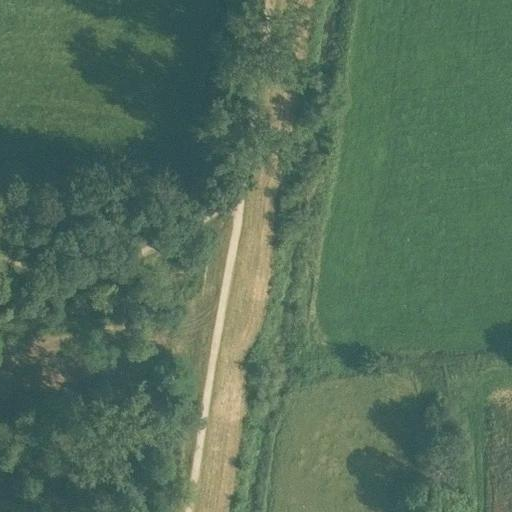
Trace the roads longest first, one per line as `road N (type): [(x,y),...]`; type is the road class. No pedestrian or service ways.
road 1 (track): [(239,199),(187,511)]
road 2 (track): [(239,199),(88,274),(57,275),(0,258)]
road 3 (track): [(270,0),(239,199)]
